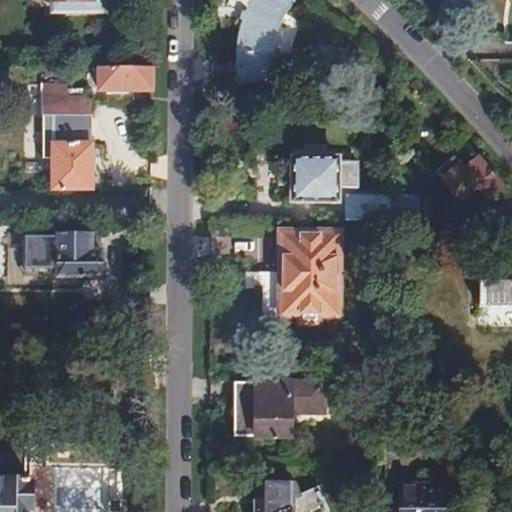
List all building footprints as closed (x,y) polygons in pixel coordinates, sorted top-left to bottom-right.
[(55,0),(56,8),(91,8),(91,0),(55,0)] [(91,0),(91,8),(105,8),(104,0),(91,0)] [(287,0),(236,0),(244,7),(237,36),(236,43),(236,76),(273,76),(272,66),(271,56),(271,47),(273,37),(275,27),(279,18),(284,9),(289,1),(287,0)] [(96,94),(150,94),(150,68),(96,68),(96,80),(96,94)] [(52,192),(101,192),(101,149),(90,149),(90,118),(41,117),(41,154),(52,168),(52,192)] [(476,187),(488,200),(502,187),(464,144),(450,156),(457,164),(440,178),(456,196),(466,196),(476,187)] [(341,150),(290,150),(289,200),(341,201),(341,150)] [(450,156),(433,170),(440,178),(457,164),(450,156)] [(352,201),(352,219),(392,219),(392,201),(352,201)] [(17,228),(16,251),(48,251),(48,261),(94,261),(94,229),(17,228)] [(257,275),(257,318),(297,318),(297,326),(316,326),(316,318),(336,319),(337,235),(277,234),(276,275),(257,275)] [(511,274),(475,274),(474,306),(511,305),(511,274)] [(111,370),(148,371),(148,350),(111,349),(111,370)] [(111,392),(148,393),(148,371),(111,370),(89,370),(89,381),(111,382),(111,392)] [(233,385),(232,440),(287,441),(288,410),(320,410),(320,386),(233,385)] [(0,480),(0,511),(28,511),(29,481),(0,480)] [(250,510),(245,510),(245,511),(288,511),(288,484),(250,484),(250,510)] [(401,487),(400,511),(445,511),(446,489),(401,487)]
